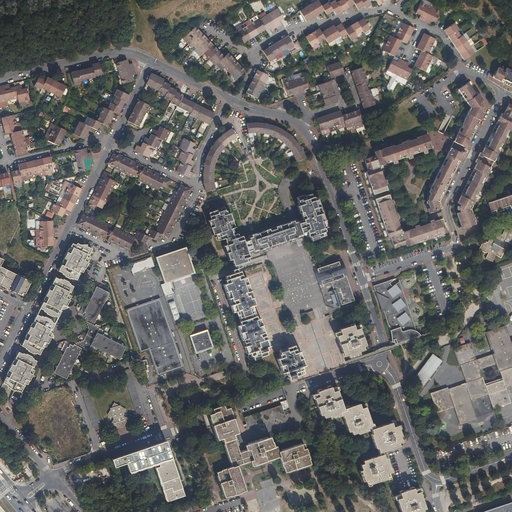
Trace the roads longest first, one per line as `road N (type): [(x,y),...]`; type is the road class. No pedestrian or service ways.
road 1 (residential): [(361,280),(454,245),(447,204),(504,90)]
road 2 (residential): [(254,405),(51,476)]
road 3 (residential): [(299,125),(361,280)]
road 4 (residential): [(0,78),(106,52),(151,60)]
road 5 (residential): [(256,58),(290,29),(390,8)]
road 6 (residential): [(383,365),(424,473),(437,481)]
road 7 (residential): [(254,405),(215,281)]
road 8 (residential): [(375,363),(254,405)]
